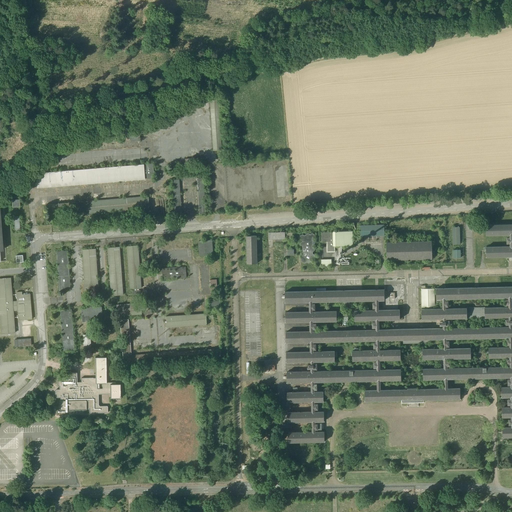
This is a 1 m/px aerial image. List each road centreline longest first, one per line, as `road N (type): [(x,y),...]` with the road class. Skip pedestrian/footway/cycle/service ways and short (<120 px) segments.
road 1 (track): [(270,72),(230,68),(38,111)]
road 2 (track): [(270,72),(461,33)]
